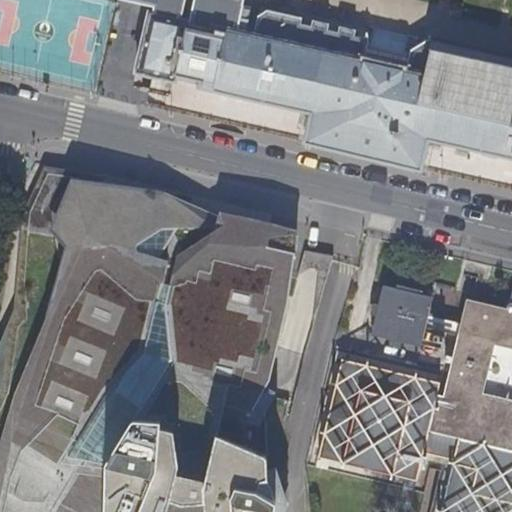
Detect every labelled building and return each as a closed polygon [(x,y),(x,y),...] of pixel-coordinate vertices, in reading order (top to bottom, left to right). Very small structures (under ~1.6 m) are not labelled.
[(367,58),(370,47),(371,40),(370,33),(262,8),(260,16),(252,14),(254,6),(245,4),(246,0),(128,0),(156,6),(154,12),(152,11),(149,14),(137,72),(139,73),(152,77),(146,106),(511,190),(511,54),(432,36),(431,41),(429,41),(430,38),(412,49),(410,57),(408,68),(367,58)] [(410,57),(370,47),(367,58),(408,68),(410,57)] [(0,511),(275,511),(277,503),(267,479),(266,401),(289,303),(296,254),(287,252),(288,242),(202,216),(116,191),(50,182),(48,186),(39,206),(27,233),(37,237),(33,245),(39,248),(21,267),(15,348),(24,352),(4,404),(0,403),(0,511)] [(39,206),(48,186),(44,184),(34,203),(39,206)] [(301,247),(293,285),(321,291),(329,253),(301,247)] [(384,287),(372,336),(421,347),(433,299),(384,287)] [(438,396),(441,384),(343,361),(319,458),(418,482),(425,452),(455,459),(443,511),(511,511),(511,302),(510,309),(468,299),(443,398),(438,396)]
